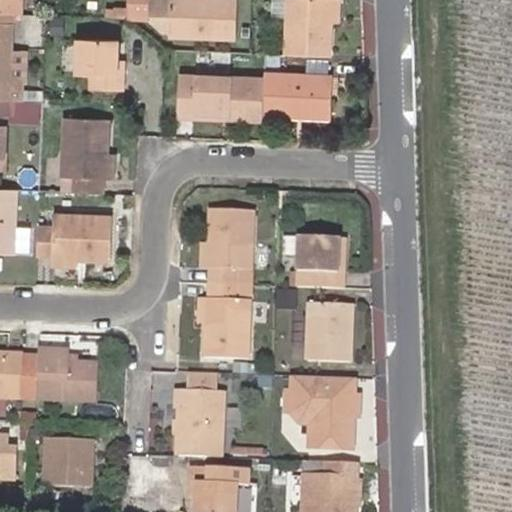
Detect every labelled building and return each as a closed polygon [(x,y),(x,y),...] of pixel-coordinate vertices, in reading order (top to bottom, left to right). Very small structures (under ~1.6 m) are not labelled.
[(0,0),(0,13),(20,14),(20,0),(0,0)] [(153,0),(128,0),(127,18),(152,19),(153,0)] [(170,0),(169,35),(235,38),(236,0),(170,0)] [(288,14),(288,0),(273,0),(273,14),(288,14)] [(287,55),(331,57),(332,23),(332,0),(288,0),(288,14),(287,55)] [(127,18),(128,7),(115,5),(114,17),(127,18)] [(0,101),(7,102),(8,83),(11,26),(0,24),(0,101)] [(91,89),(122,91),(122,75),(118,74),(119,42),(79,39),(78,74),(92,76),(91,89)] [(229,119),(263,121),(264,114),(265,77),(180,74),(178,117),(195,117),(195,112),(229,113),(229,119)] [(332,76),(265,74),(265,77),(264,114),(297,116),(297,108),(332,110),(332,76)] [(43,92),(24,91),(23,102),(42,103),(43,92)] [(297,108),(297,116),(331,117),(332,110),(297,108)] [(75,193),(105,194),(105,181),(107,181),(108,154),(109,121),(65,118),(64,179),(59,179),(59,192),(75,193)] [(108,154),(107,181),(116,182),(116,154),(108,154)] [(17,190),(0,189),(0,254),(14,255),(17,190)] [(212,272),(211,285),(240,286),(240,273),(252,273),(255,214),(211,213),(210,245),(209,270),(209,271),(212,272)] [(38,225),(37,256),(53,257),(53,259),(76,260),(109,262),(111,218),(52,214),(39,214),(38,225)] [(24,225),(23,251),(35,251),(36,225),(24,225)] [(300,288),(348,290),(348,272),(341,271),(342,241),(303,238),(300,288)] [(76,272),(76,260),(53,259),(52,269),(76,272)] [(240,286),(211,285),(210,299),(208,299),(207,324),(206,358),(249,359),(251,301),(240,301),(240,286)] [(207,324),(208,299),(201,299),(199,323),(207,324)] [(312,306),(310,361),(351,362),(352,307),(312,306)] [(23,359),(21,401),(96,404),(99,367),(78,366),(69,366),(70,360),(70,354),(38,353),(38,360),(23,359)] [(23,359),(23,357),(8,356),(8,360),(0,359),(0,400),(21,401),(23,359)] [(216,375),(192,374),(192,390),(215,391),(216,375)] [(354,398),(355,381),(293,378),(292,392),(292,394),(291,413),(300,422),(310,423),(309,448),(352,450),(353,418),(353,417),(348,417),(348,398),(354,398)] [(224,392),(215,391),(192,390),(182,390),(181,405),(180,425),(180,432),(179,454),(222,456),(224,392)] [(356,398),(354,398),(348,398),(348,417),(353,417),(353,418),(360,418),(360,398),(356,398)] [(41,424),(30,424),(30,435),(41,436),(41,424)] [(0,479),(15,480),(17,447),(9,447),(10,435),(0,434),(0,479)] [(92,488),(93,442),(50,441),(48,486),(92,488)] [(356,485),(357,464),(329,463),(327,480),(308,479),(306,511),(355,511),(356,507),(356,485)] [(198,484),(198,498),(197,511),(237,511),(239,486),(251,487),(252,471),(225,470),(191,469),(190,484),(198,484)] [(189,497),(198,498),(198,484),(190,484),(189,497)]
